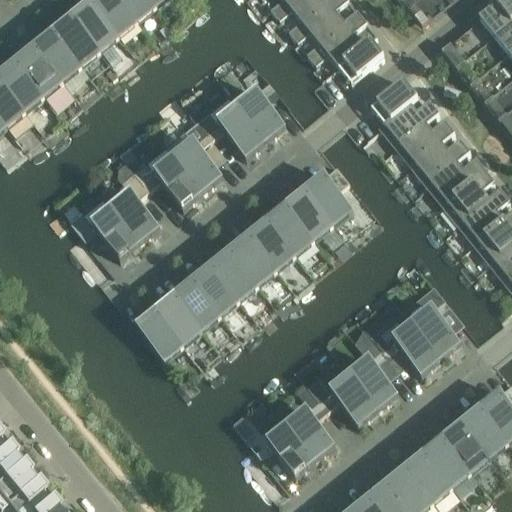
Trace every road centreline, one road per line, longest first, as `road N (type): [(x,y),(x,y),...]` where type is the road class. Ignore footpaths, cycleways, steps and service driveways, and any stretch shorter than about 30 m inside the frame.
road 1 (residential): [(491,0),(126,292)]
road 2 (residential): [(482,367),(303,511)]
road 3 (residential): [(0,391),(101,511)]
